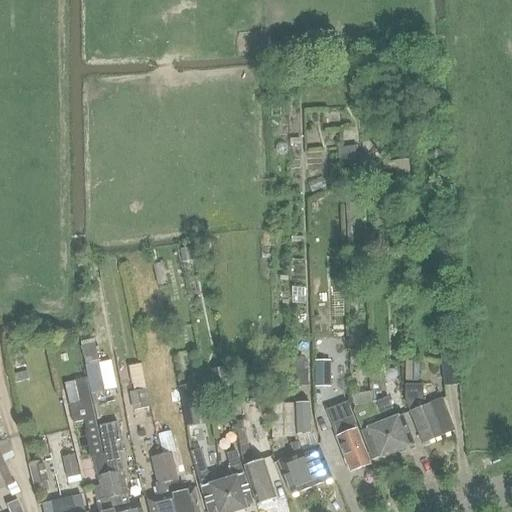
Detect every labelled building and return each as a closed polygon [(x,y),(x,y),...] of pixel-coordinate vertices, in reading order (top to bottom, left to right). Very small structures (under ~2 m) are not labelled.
[(280,105),(270,106),(271,117),(280,117),(280,105)] [(357,147),(345,148),(345,167),(357,166),(357,147)] [(365,204),(350,205),(352,249),(367,248),(365,204)] [(191,248),(179,250),(181,264),(193,262),(191,248)] [(161,264),(153,266),(157,287),(165,285),(161,264)] [(94,345),(81,348),(85,365),(98,362),(94,345)] [(457,349),(441,350),(445,387),(460,385),(457,349)] [(406,362),(405,382),(418,382),(419,362),(406,362)] [(315,363),(315,388),(330,388),(330,363),(315,363)] [(98,364),(85,367),(91,395),(104,392),(98,364)] [(384,366),(371,367),(373,394),(385,393),(384,378),(385,378),(384,366)] [(224,369),(211,371),(214,395),(228,393),(224,369)] [(311,370),(291,371),(292,387),(311,387),(311,370)] [(26,372),(13,376),(16,385),(29,381),(26,372)] [(90,459),(93,458),(99,488),(94,489),(96,502),(99,501),(101,511),(117,511),(105,455),(103,455),(102,456),(86,379),(74,381),(76,392),(61,395),(68,425),(85,422),(87,431),(84,432),(90,459)] [(404,385),(404,400),(422,444),(454,432),(441,399),(424,406),(422,400),(422,386),(404,385)] [(191,386),(178,388),(187,428),(199,426),(191,386)] [(146,391),(129,395),(132,412),(150,408),(146,391)] [(353,413),(361,433),(372,462),(392,454),(381,424),(374,404),(372,392),(350,396),(352,408),(355,407),(353,413)] [(381,424),(392,454),(393,454),(413,446),(401,415),(396,417),(389,398),(374,404),(381,424)] [(301,402),(302,432),(316,432),(315,402),(301,402)] [(293,404),(272,405),(273,437),(294,437),(293,404)] [(325,412),(335,438),(349,473),(368,465),(355,430),(344,404),(325,412)] [(117,511),(141,511),(139,504),(123,508),(121,496),(125,495),(116,457),(119,456),(118,454),(124,453),(117,424),(97,428),(103,455),(105,455),(117,511)] [(275,500),(262,461),(252,465),(247,445),(252,444),(249,424),(236,426),(238,446),(244,469),(256,507),(275,500)] [(170,433),(158,436),(162,455),(174,452),(170,433)] [(298,454),(311,488),(331,480),(318,446),(317,446),(314,435),(299,438),(300,443),(290,445),(294,456),(298,454)] [(0,442),(0,491),(8,488),(12,497),(21,493),(16,483),(14,484),(3,462),(14,457),(7,440),(0,442)] [(200,451),(191,453),(196,477),(207,511),(230,511),(222,482),(209,486),(205,475),(200,451)] [(232,478),(222,482),(230,511),(238,511),(245,510),(244,507),(252,505),(242,475),(244,475),(237,452),(225,456),(232,478)] [(172,453),(161,456),(175,511),(198,511),(193,490),(181,493),(172,453)] [(298,454),(294,456),(277,463),(290,496),(311,488),(298,454)] [(73,456),(62,458),(67,480),(78,477),(73,456)] [(175,511),(161,456),(151,459),(158,486),(163,485),(166,496),(146,501),(149,511),(175,511)] [(43,465),(29,468),(35,494),(49,491),(43,465)] [(63,502),(65,511),(85,511),(82,495),(71,498),(72,500),(63,502)] [(22,511),(18,500),(6,505),(9,511),(22,511)] [(65,511),(63,502),(51,505),(51,503),(42,505),(43,511),(65,511)]
